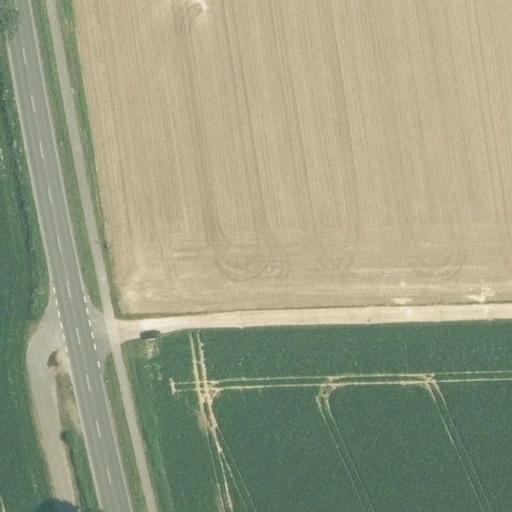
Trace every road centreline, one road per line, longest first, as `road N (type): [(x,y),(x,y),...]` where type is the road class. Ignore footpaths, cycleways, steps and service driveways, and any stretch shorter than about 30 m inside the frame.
road 1 (secondary): [(116,511),(74,338),(16,0)]
road 2 (track): [(511,309),(183,323),(74,338)]
road 3 (track): [(70,511),(35,365),(46,346),(74,338)]
